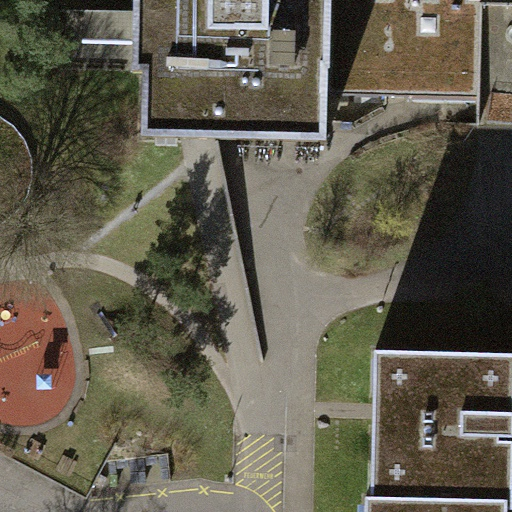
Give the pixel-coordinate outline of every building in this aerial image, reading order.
[(143,74),(143,139),(327,142),(328,96),(329,0),(135,0),(134,74),(143,74)] [(412,1),(329,0),(328,96),(410,97),(412,1)] [(412,1),(410,97),(480,98),(482,3),(412,1)] [(509,353),(367,351),(364,497),(497,500),(506,500),(509,353)] [(364,497),(358,497),(357,511),(497,511),(497,500),(364,497)]
